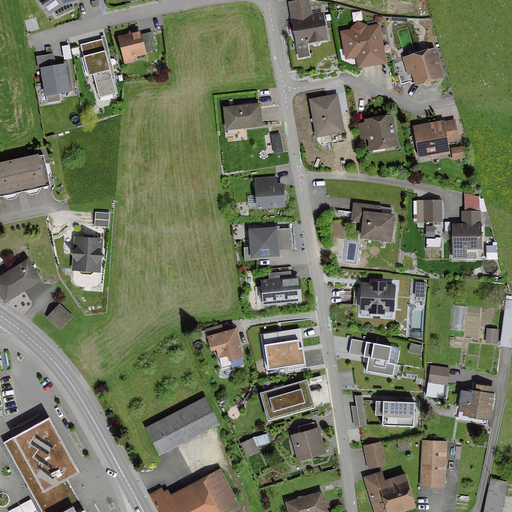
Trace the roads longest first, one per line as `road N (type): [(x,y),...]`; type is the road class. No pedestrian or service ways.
road 1 (residential): [(351,511),(284,86)]
road 2 (tertiary): [(144,511),(56,361),(0,315)]
road 3 (residential): [(35,42),(226,0)]
road 4 (residential): [(284,86),(355,81),(415,104),(457,98)]
